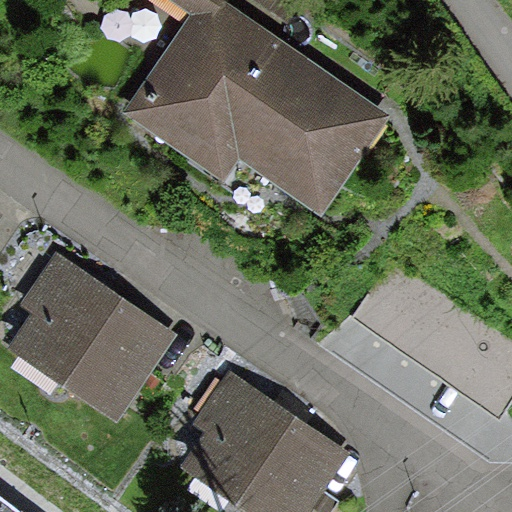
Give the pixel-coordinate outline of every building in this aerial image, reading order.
[(324,222),(393,121),(223,5),(226,0),(162,0),(190,19),(122,119),(225,189),(241,165),(324,222)] [(0,231),(9,217),(0,211),(0,231)] [(120,430),(181,339),(59,257),(23,312),(34,319),(10,356),(120,430)] [(511,340),(392,260),(351,320),(500,421),(511,403),(511,340)] [(181,476),(235,511),(316,511),(354,456),(231,375),(195,429),(207,437),(181,476)] [(41,511),(0,482),(0,511),(41,511)]
